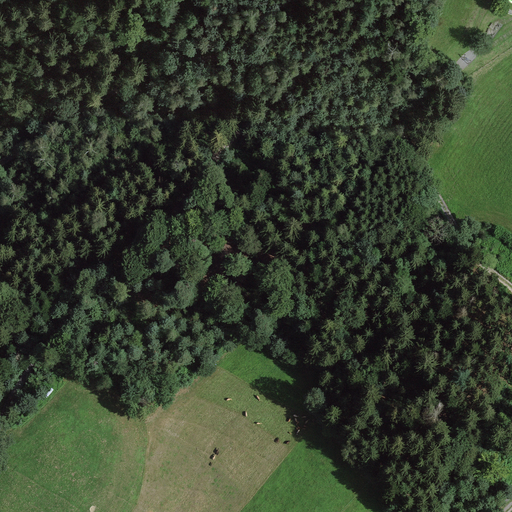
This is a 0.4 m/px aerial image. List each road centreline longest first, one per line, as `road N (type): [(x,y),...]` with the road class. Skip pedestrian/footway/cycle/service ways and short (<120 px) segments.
road 1 (track): [(0,428),(70,318),(153,211),(386,0)]
road 2 (track): [(325,59),(182,58),(147,70),(0,162)]
